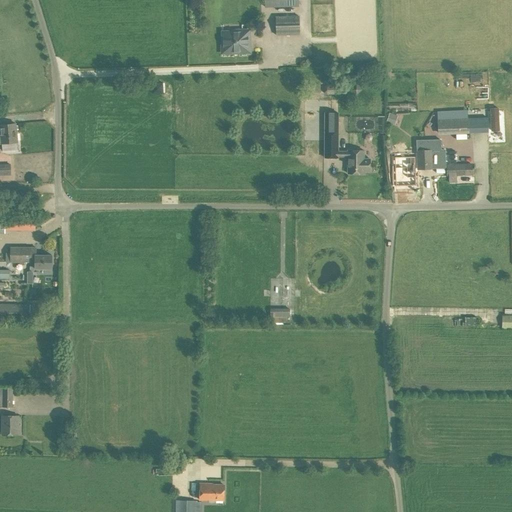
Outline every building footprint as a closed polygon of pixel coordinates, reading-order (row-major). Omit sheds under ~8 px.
[(301,16),(278,17),(278,35),(301,34),(301,16)] [(225,44),(224,45),(224,53),(234,52),(235,51),(240,51),(242,52),(252,52),(252,51),(250,51),(250,42),(251,41),(251,30),(244,30),(244,33),(243,34),(236,34),(234,33),(225,33),(225,44)] [(323,87),(323,93),(326,96),(336,96),(339,92),(339,86),(336,84),(327,84),(323,87)] [(389,114),(386,122),(393,124),(395,116),(389,114)] [(466,118),(436,119),(437,134),(467,132),(466,118)] [(0,143),(1,143),(1,151),(16,149),(16,142),(14,123),(0,124),(0,143)] [(338,133),(324,133),(325,158),(348,158),(348,173),(364,173),(364,171),(370,171),(370,159),(364,159),(364,150),(338,150),(338,133)] [(422,150),(417,151),(417,169),(431,169),(431,158),(440,158),(439,140),(422,140),(422,150)] [(10,164),(0,164),(0,174),(10,174),(10,164)] [(415,164),(395,165),(396,186),(416,185),(415,164)] [(473,164),(447,165),(447,175),(473,175),(473,164)] [(5,217),(4,230),(35,230),(35,218),(5,217)] [(6,253),(6,261),(30,262),(30,249),(30,247),(11,247),(11,253),(6,253)] [(30,249),(30,262),(35,262),(35,269),(51,269),(52,255),(35,255),(35,249),(30,249)] [(0,278),(9,279),(9,270),(0,270),(0,278)] [(279,276),(278,301),(288,301),(289,276),(279,276)] [(0,302),(0,320),(29,321),(29,303),(0,302)] [(511,316),(502,316),(501,329),(511,328),(511,316)] [(0,387),(0,405),(12,406),(12,388),(0,387)] [(1,415),(1,434),(17,434),(17,415),(1,415)] [(200,483),(200,500),(209,500),(224,500),(224,485),(209,485),(209,484),(200,483)] [(181,500),(181,511),(201,511),(201,502),(196,502),(196,501),(181,500)]
